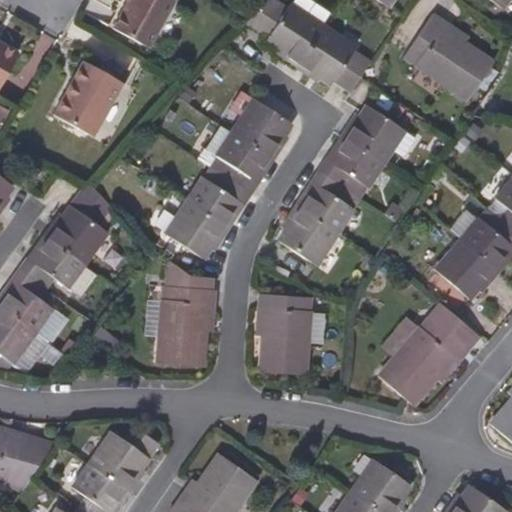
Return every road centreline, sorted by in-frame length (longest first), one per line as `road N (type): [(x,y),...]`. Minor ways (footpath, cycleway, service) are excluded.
road 1 (residential): [(220,409),(247,236),(323,112),(277,80)]
road 2 (residential): [(220,409),(325,416),(449,445)]
road 3 (residential): [(0,405),(220,409)]
road 4 (residential): [(141,511),(220,409)]
road 5 (residential): [(511,343),(470,396),(449,445)]
